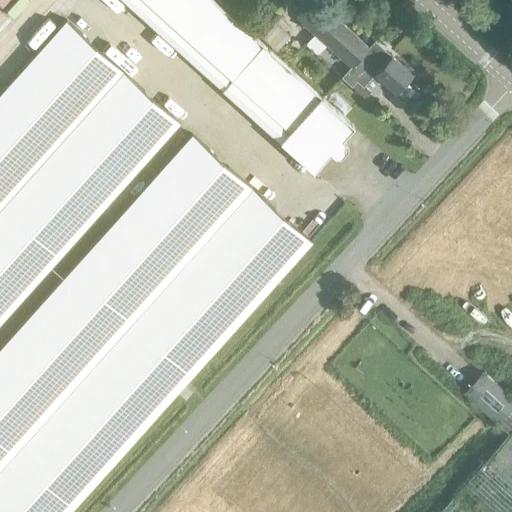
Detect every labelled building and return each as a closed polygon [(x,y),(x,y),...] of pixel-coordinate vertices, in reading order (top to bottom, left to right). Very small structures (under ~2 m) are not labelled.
[(145,0),(124,0),(313,169),(330,150),(335,155),(340,154),(347,147),(346,142),(342,137),(352,126),(319,96),(289,129),(145,0)] [(145,0),(289,129),(280,140),(312,169),(329,151),(332,153),(338,154),(346,147),(346,142),(342,137),(353,125),(320,95),(319,96),(214,0),(145,0)] [(319,2),(300,22),(313,34),(305,43),(340,75),(350,85),(355,80),(362,85),(373,72),(394,91),(411,72),(390,53),(389,54),(373,41),(368,47),(319,2)] [(289,35),(271,18),(258,33),(276,50),(289,35)] [(66,19),(0,92),(0,320),(98,211),(179,121),(66,19)] [(192,133),(0,346),(0,511),(66,511),(238,322),(238,321),(241,318),(266,290),(270,286),(311,241),(192,133)] [(499,422),(511,407),(511,395),(487,373),(476,386),(473,384),(465,392),(499,422)] [(511,511),(511,430),(496,446),(437,511),(511,511)]
